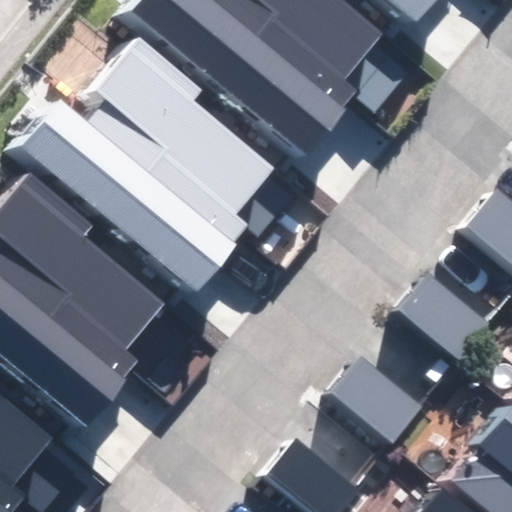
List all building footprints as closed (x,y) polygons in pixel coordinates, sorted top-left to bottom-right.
[(144,0),(133,14),(309,154),(360,91),(348,82),(386,34),(343,0),(144,0)] [(388,0),(415,21),(431,0),(388,0)] [(24,148),(200,288),(250,225),(238,216),(277,168),(193,101),(202,90),(135,37),(90,92),(103,102),(87,123),(61,102),(24,148)] [(0,355),(87,426),(140,360),(127,349),(164,305),(82,239),(93,225),(28,172),(0,206),(0,355)] [(465,226),(511,263),(511,198),(497,186),(465,226)] [(395,307),(462,360),(493,322),(426,269),(395,307)] [(331,392),(394,444),(424,407),(361,356),(331,392)] [(0,511),(15,511),(28,497),(14,485),(51,439),(0,397),(0,511)] [(511,511),(511,397),(415,511),(511,511)] [(268,472),(318,511),(340,511),(358,489),(295,439),(268,472)]
